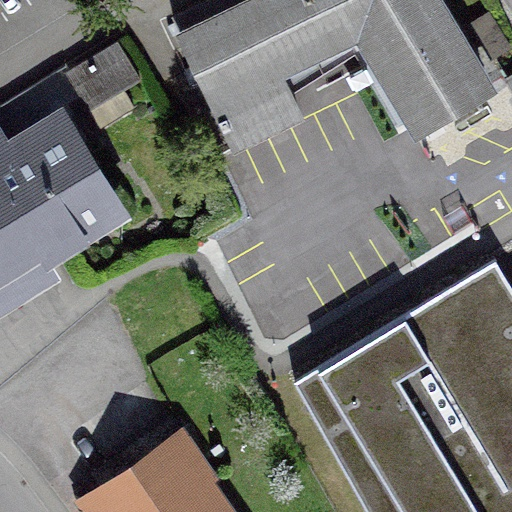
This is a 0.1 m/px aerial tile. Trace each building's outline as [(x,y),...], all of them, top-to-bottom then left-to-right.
[(433,0),(206,0),(175,15),(236,145),(299,115),(279,72),(365,34),(424,129),(485,87),(433,0)] [(134,105),(123,86),(140,76),(120,43),(68,74),(100,126),(134,105)] [(6,143),(0,133),(0,272),(112,202),(55,112),(6,143)] [(435,294),(294,379),(369,511),(511,511),(511,292),(454,326),(435,294)] [(118,511),(211,511),(194,486),(212,473),(144,375),(62,432),(118,511)]
